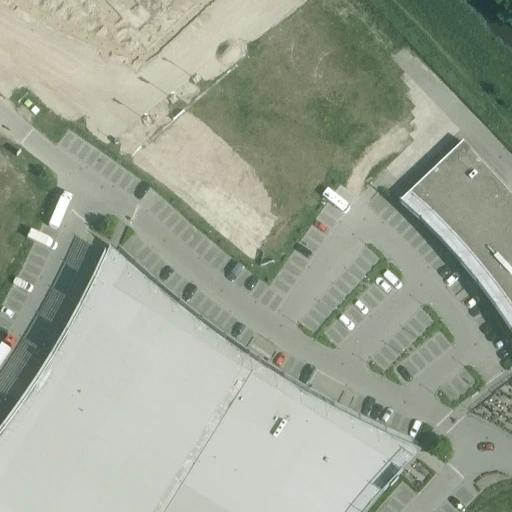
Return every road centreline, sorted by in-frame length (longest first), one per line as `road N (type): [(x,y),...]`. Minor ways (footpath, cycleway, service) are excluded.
road 1 (unclassified): [(482,437),(274,333),(89,187)]
road 2 (unclassified): [(0,367),(55,270),(89,187)]
